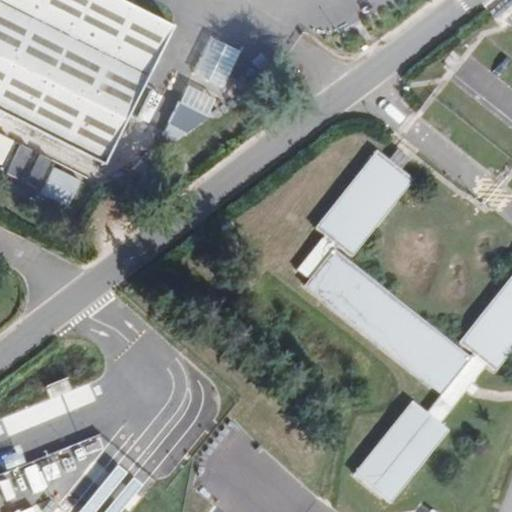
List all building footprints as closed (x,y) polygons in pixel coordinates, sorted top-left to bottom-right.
[(0,0),(0,107),(104,158),(172,20),(130,0),(0,0)] [(181,82),(164,135),(189,144),(207,91),(181,82)] [(0,163),(1,164),(12,138),(0,132),(0,163)] [(393,164),(404,172),(413,162),(401,153),(393,164)] [(332,240),(345,249),(358,258),(417,182),(404,172),(393,164),(383,156),(323,233),(332,240)] [(35,193),(66,206),(78,176),(48,164),(35,193)] [(321,280),(339,258),(345,249),(332,240),(310,271),(321,280)] [(451,398),(478,365),(339,258),(321,280),(312,293),(451,398)] [(485,355),(495,363),(504,370),(511,359),(511,289),(470,343),(485,355)] [(443,429),(495,363),(485,355),(478,365),(451,398),(432,421),(443,429)] [(453,436),(443,429),(432,421),(419,411),(366,478),(400,503),(453,436)] [(51,511),(48,497),(45,498),(37,466),(0,475),(0,483),(7,511),(51,511)]
